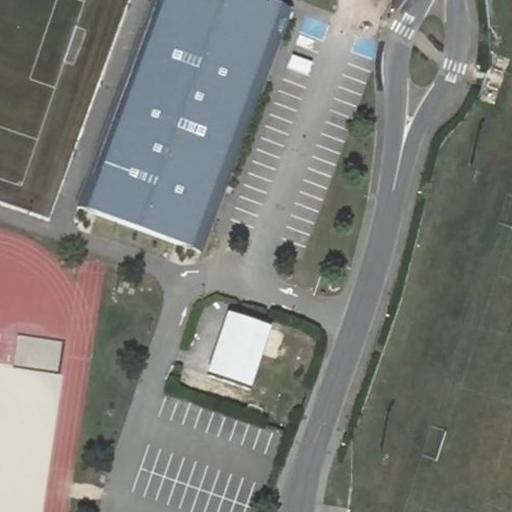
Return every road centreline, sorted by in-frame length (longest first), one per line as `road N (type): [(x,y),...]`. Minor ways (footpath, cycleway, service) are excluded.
road 1 (secondary): [(396,176),(296,511)]
road 2 (secondary): [(396,176),(456,66),(455,0)]
road 3 (secondary): [(425,0),(399,29),(392,60),(396,176)]
